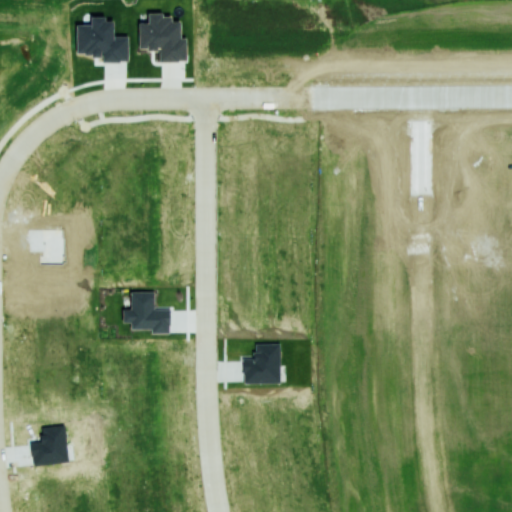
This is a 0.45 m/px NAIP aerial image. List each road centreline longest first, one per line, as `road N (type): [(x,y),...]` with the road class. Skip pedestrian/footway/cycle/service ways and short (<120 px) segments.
road 1 (residential): [(30,134),(54,115),(105,97),(511,94)]
road 2 (residential): [(437,511),(420,398),(419,95)]
road 3 (residential): [(204,96),(207,422),(218,511)]
